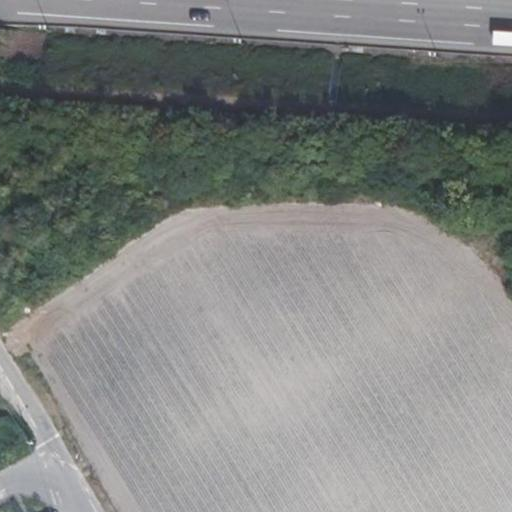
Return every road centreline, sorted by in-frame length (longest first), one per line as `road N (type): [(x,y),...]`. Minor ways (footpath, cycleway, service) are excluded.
road 1 (motorway): [(268,0),(511,18)]
road 2 (residential): [(0,356),(61,458),(74,497)]
